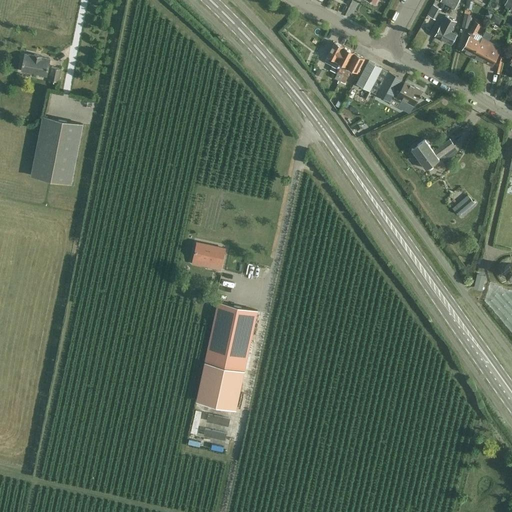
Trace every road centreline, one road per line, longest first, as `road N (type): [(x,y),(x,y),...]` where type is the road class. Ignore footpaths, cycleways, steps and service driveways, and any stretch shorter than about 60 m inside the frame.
road 1 (primary): [(511,399),(316,121),(208,0)]
road 2 (residential): [(511,120),(380,44)]
